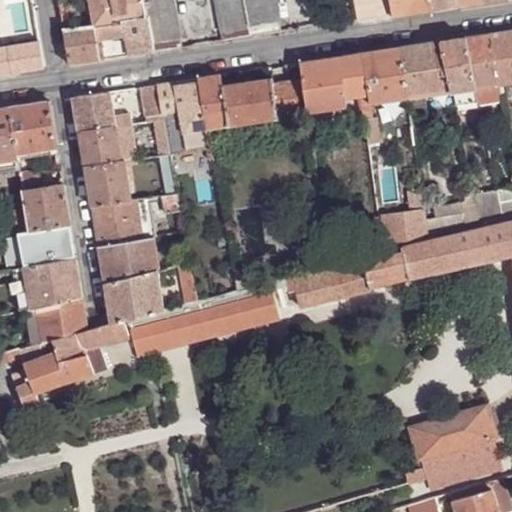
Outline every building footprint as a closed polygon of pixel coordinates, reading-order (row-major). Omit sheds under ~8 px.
[(112,23),(107,0),(94,0),(100,24),(112,23)] [(125,22),(148,18),(144,0),(107,0),(112,23),(125,22)] [(179,39),(171,0),(144,0),(148,18),(152,43),(179,39)] [(246,26),(241,0),(215,0),(221,33),(247,29),(246,26)] [(274,0),(241,0),(246,26),(278,21),(274,0)] [(353,0),(355,12),(357,21),(392,16),(389,0),(353,0)] [(389,0),(392,16),(432,9),(429,0),(389,0)] [(429,0),(432,9),(459,5),(457,0),(429,0)] [(131,55),(154,51),(152,43),(148,18),(125,22),(131,55)] [(278,21),(246,26),(247,29),(279,25),(278,21)] [(100,24),(95,25),(100,60),(131,55),(125,22),(100,24)] [(100,60),(95,25),(90,26),(62,29),(68,64),(100,60)] [(279,25),(247,29),(249,37),(280,32),(279,25)] [(249,37),(247,29),(221,33),(223,41),(249,37)] [(511,29),(490,33),(498,83),(510,82),(511,81),(511,29)] [(490,33),(464,37),(475,88),(498,83),(490,33)] [(464,37),(440,41),(450,91),(475,88),(464,37)] [(154,51),(181,47),(179,39),(152,43),(154,51)] [(440,41),(399,46),(407,98),(450,91),(440,41)] [(399,46),(361,53),(367,94),(368,104),(369,104),(407,98),(399,46)] [(43,68),(40,49),(10,54),(13,73),(43,68)] [(361,53),(339,56),(345,97),(358,95),(367,94),(361,53)] [(339,56),(300,62),(302,78),(307,112),(346,106),(345,97),(339,56)] [(220,74),(196,78),(201,107),(208,146),(223,144),(220,125),(227,125),(222,85),(220,74)] [(227,125),(276,117),(272,83),(271,77),(222,85),(227,125)] [(196,78),(157,84),(162,112),(162,113),(201,107),(196,78)] [(307,112),(302,78),(286,81),(272,83),(276,117),(307,112)] [(510,82),(498,83),(500,98),(511,96),(510,82)] [(498,83),(475,88),(477,101),(500,98),(498,83)] [(157,84),(141,86),(146,114),(162,112),(157,84)] [(475,88),(450,91),(453,105),(477,101),(475,88)] [(74,96),(79,131),(114,126),(127,124),(129,124),(131,124),(129,112),(113,115),(109,91),(108,91),(74,96)] [(368,104),(367,94),(358,95),(360,109),(370,108),(369,104),(368,104)] [(49,100),(9,106),(17,153),(56,146),(49,100)] [(9,106),(0,107),(0,161),(17,159),(17,153),(9,106)] [(201,107),(162,113),(163,119),(169,153),(208,146),(201,107)] [(371,118),(370,108),(360,109),(352,111),(353,121),(364,119),(371,118)] [(162,112),(146,114),(148,121),(153,120),(163,119),(162,113),(162,112)] [(372,121),(371,118),(364,119),(366,131),(377,129),(375,121),(372,121)] [(169,153),(163,119),(153,120),(159,155),(169,154),(169,153)] [(114,126),(79,131),(85,166),(119,161),(124,160),(134,159),(136,159),(131,124),(129,124),(127,124),(114,126)] [(177,193),(169,154),(159,155),(154,156),(161,196),(177,193)] [(131,199),(124,160),(119,161),(85,166),(92,205),(131,199)] [(25,207),(29,230),(69,224),(62,183),(44,186),(40,168),(20,172),(25,207)] [(511,184),(495,188),(498,204),(501,216),(511,213),(511,184)] [(495,188),(472,193),(476,209),(476,210),(479,222),(482,221),(501,216),(498,204),(495,188)] [(180,209),(177,193),(161,196),(164,212),(180,209)] [(154,236),(148,197),(135,199),(141,238),(154,236)] [(141,238),(135,199),(131,199),(92,205),(98,244),(141,238)] [(11,208),(15,232),(17,232),(29,230),(25,207),(11,208)] [(368,254),(328,264),(285,275),(285,277),(286,278),(287,282),(288,286),(293,285),(295,293),(299,308),(511,255),(511,221),(484,228),(482,221),(479,222),(425,232),(423,220),(422,210),(382,216),(384,235),(387,250),(368,254)] [(479,222),(476,210),(423,220),(425,232),(479,222)] [(511,213),(501,216),(482,221),(484,228),(511,221),(511,213)] [(382,216),(377,216),(372,217),(374,237),(384,235),(382,216)] [(17,232),(24,267),(75,258),(69,224),(29,230),(17,232)] [(6,234),(13,269),(15,269),(24,267),(17,232),(15,232),(6,234)] [(387,250),(384,235),(374,237),(366,239),(368,254),(387,250)] [(154,236),(141,238),(147,273),(105,283),(111,323),(124,320),(163,310),(159,286),(167,285),(164,268),(159,269),(154,236)] [(147,273),(141,238),(98,244),(105,283),(147,273)] [(24,267),(32,307),(37,306),(81,295),(75,258),(24,267)] [(192,274),(190,262),(178,265),(180,276),(192,274)] [(241,264),(231,266),(235,290),(256,285),(254,277),(246,279),(245,273),(242,274),(241,264)] [(15,269),(23,309),(25,309),(32,307),(24,267),(15,269)] [(195,290),(192,274),(180,276),(184,292),(195,290)] [(275,291),(273,282),(129,320),(136,346),(280,308),(275,291)] [(197,300),(195,290),(184,292),(186,303),(197,300)] [(37,306),(43,341),(52,338),(86,330),(81,295),(37,306)] [(25,309),(32,345),(43,341),(37,306),(32,307),(25,309)] [(281,314),(280,308),(136,346),(138,351),(281,314)] [(129,337),(124,320),(111,323),(86,330),(52,338),(58,353),(25,364),(27,369),(31,381),(36,392),(108,367),(100,345),(129,337)] [(0,350),(0,362),(22,357),(18,348),(5,351),(5,349),(0,350)] [(16,387),(31,381),(27,369),(12,375),(16,387)] [(40,402),(36,392),(31,381),(16,387),(23,407),(40,402)] [(475,441),(493,436),(485,406),(411,426),(423,467),(425,475),(457,466),(452,448),(475,441)] [(459,465),(457,466),(425,475),(430,494),(503,473),(499,458),(493,436),(475,441),(480,459),(459,465)] [(475,441),(452,448),(457,466),(459,465),(480,459),(475,441)] [(425,475),(423,467),(405,472),(407,480),(424,475),(425,475)] [(511,511),(501,478),(489,482),(498,511),(511,511)] [(498,511),(489,482),(451,493),(456,510),(456,511),(498,511)] [(439,511),(435,497),(412,503),(415,511),(413,511),(439,511)]
